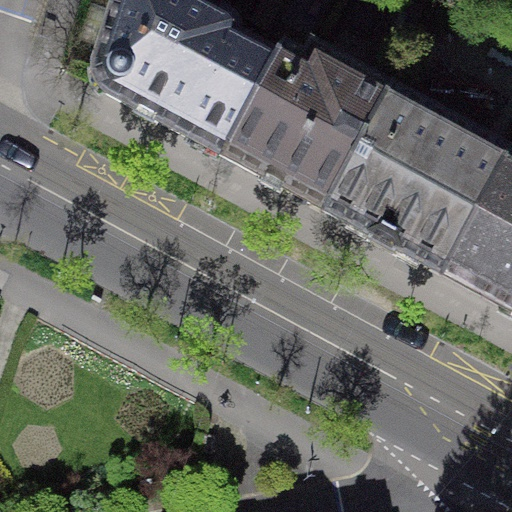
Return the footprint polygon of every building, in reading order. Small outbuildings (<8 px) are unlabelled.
[(224,157),(282,50),(280,49),(274,60),(233,38),(234,37),(234,36),(234,34),(234,33),(234,31),(233,29),(233,28),(232,26),(231,24),(229,23),(218,16),(217,19),(181,0),(119,0),(98,66),(97,70),(97,75),(98,79),(100,83),(101,86),(104,89),(107,93),(109,95),(224,157)] [(181,0),(217,19),(218,16),(227,0),(181,0)] [(312,204),(325,211),(390,92),(312,50),(305,63),(282,50),(224,157),(312,204)] [(430,268),(444,276),(509,156),(390,92),(325,211),(430,268)] [(511,312),(511,157),(509,156),(444,276),(511,312)]
